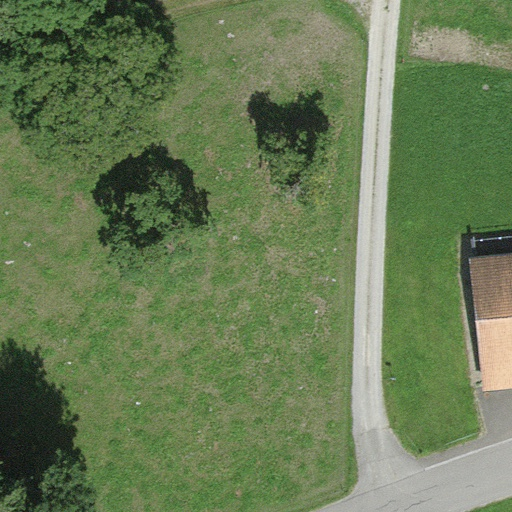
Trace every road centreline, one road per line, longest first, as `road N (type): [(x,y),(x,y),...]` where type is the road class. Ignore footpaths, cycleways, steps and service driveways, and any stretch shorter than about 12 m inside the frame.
road 1 (track): [(383,511),(372,287),(386,0)]
road 2 (track): [(0,85),(156,12),(208,0)]
road 3 (unclassified): [(511,472),(384,511)]
